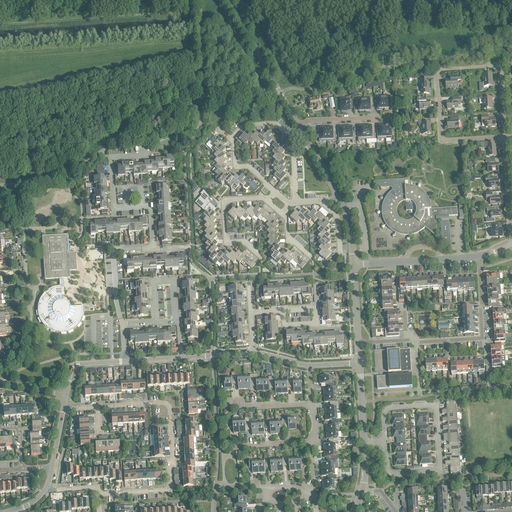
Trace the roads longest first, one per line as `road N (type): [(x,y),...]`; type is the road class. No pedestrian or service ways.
road 1 (residential): [(97,407),(166,404),(171,458),(167,489),(98,494)]
road 2 (residential): [(504,138),(499,66),(445,68),(435,74),(439,141)]
road 3 (residential): [(384,442),(383,412),(435,405),(439,470),(386,468)]
road 4 (residential): [(413,345),(484,341),(479,254)]
road 5 (unknown): [(443,257),(438,174),(365,178)]
road 6 (residential): [(139,152),(111,159),(114,207),(150,205),(153,248)]
road 7 (unclassified): [(297,123),(227,0)]
road 8 (residential): [(292,201),(289,137),(271,122),(242,126),(231,140)]
road 9 (tertiary): [(353,264),(479,254)]
